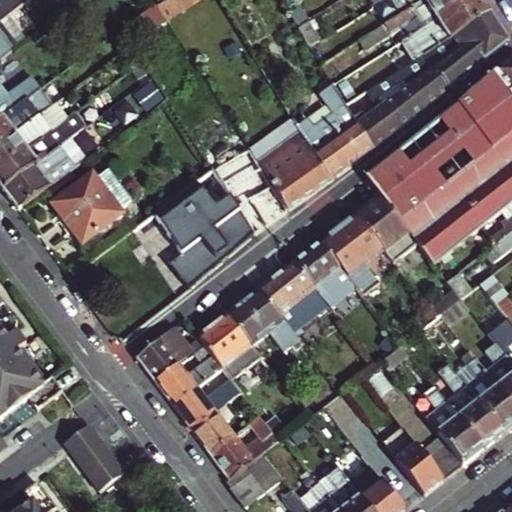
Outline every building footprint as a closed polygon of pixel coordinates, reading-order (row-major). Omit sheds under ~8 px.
[(159,12),(179,0),(154,0),(152,1),(159,12)] [(360,49),(399,25),(405,35),(463,0),(421,0),(403,11),(392,18),(355,40),(360,49)] [(396,0),(397,1),(403,11),(421,0),(396,0)] [(463,0),(405,35),(399,39),(412,59),(489,12),(481,0),(463,0)] [(403,11),(397,1),(386,8),(392,18),(403,11)] [(439,64),(436,66),(450,86),(507,41),(489,12),(412,59),(342,101),(344,103),(352,116),(377,98),(403,79),(414,71),(429,63),(435,58),(439,64)] [(314,38),(304,21),(293,28),(304,44),(314,38)] [(128,44),(117,29),(106,37),(117,53),(128,44)] [(317,63),(334,52),(328,43),(311,54),(317,63)] [(511,202),(511,58),(366,175),(381,195),(411,234),(434,263),(503,209),(511,202)] [(429,63),(414,71),(403,79),(423,108),(450,86),(436,66),(433,68),(429,63)] [(423,108),(403,79),(377,98),(398,128),(423,108)] [(0,118),(15,107),(0,87),(0,118)] [(34,108),(46,99),(39,89),(15,107),(0,118),(0,144),(39,114),(34,108)] [(398,128),(377,98),(352,116),(373,147),(398,128)] [(0,168),(68,116),(56,100),(39,114),(0,144),(0,168)] [(331,111),(302,134),(332,177),(373,147),(352,116),(344,103),(331,111)] [(80,120),(74,112),(68,116),(0,168),(0,185),(3,189),(59,146),(61,144),(56,138),(80,120)] [(290,207),(332,177),(302,134),(292,118),(250,148),(290,207)] [(19,210),(75,167),(59,146),(3,189),(19,210)] [(227,190),(212,168),(154,213),(181,251),(173,257),(189,280),(256,232),(238,206),(227,190)] [(121,212),(91,172),(51,202),(81,242),(121,212)] [(411,234),(381,195),(357,213),(381,245),(387,252),(411,234)] [(495,245),(511,232),(511,202),(503,209),(509,217),(487,234),(495,245)] [(355,265),(381,245),(357,213),(323,239),(359,285),(365,294),(382,281),(375,272),(365,279),(355,265)] [(511,232),(495,245),(486,253),(493,262),(511,247),(511,232)] [(359,285),(323,239),(295,261),(332,308),(333,309),(346,299),(340,291),(347,286),(350,291),(359,285)] [(295,336),(332,308),(295,261),(259,288),(295,336)] [(473,291),(459,273),(448,281),(462,299),(473,291)] [(469,308),(492,336),(498,344),(511,361),(511,322),(497,304),(481,284),(473,291),(462,299),(469,308)] [(295,336),(259,288),(227,313),(252,345),(269,332),(284,351),(292,345),(296,349),(301,345),(295,336)] [(450,323),(469,308),(462,299),(443,314),(450,323)] [(22,329),(7,310),(0,315),(0,429),(1,431),(34,406),(43,418),(68,399),(57,384),(52,388),(47,392),(20,355),(25,352),(29,348),(20,336),(22,329)] [(227,313),(197,336),(204,345),(223,369),(232,380),(262,357),(259,354),(252,345),(227,313)] [(193,353),(173,328),(136,357),(155,383),(181,363),(193,353)] [(478,359),(498,344),(492,336),(472,352),(478,359)] [(511,361),(498,344),(478,359),(511,404),(511,361)] [(202,363),(189,373),(181,363),(155,383),(174,408),(199,388),(214,376),(223,369),(204,345),(193,353),(202,363)] [(414,357),(404,345),(397,350),(407,363),(414,357)] [(272,361),(263,351),(259,354),(262,357),(267,364),(272,361)] [(25,352),(20,355),(47,392),(52,388),(25,352)] [(463,359),(469,366),(458,374),(504,434),(511,427),(511,404),(478,359),(472,352),(463,359)] [(444,375),(459,394),(448,403),(484,450),(504,434),(458,374),(453,367),(444,375)] [(232,380),(223,369),(214,376),(227,395),(221,401),(225,406),(242,393),(232,380)] [(217,412),(199,388),(174,408),(192,431),(217,412)] [(439,410),(428,419),(442,437),(444,441),(464,466),(484,450),(448,403),(438,390),(429,397),(439,410)] [(209,455),(235,435),(217,412),(192,431),(209,455)] [(243,446),(235,435),(209,455),(230,482),(245,470),(265,454),(281,442),(260,416),(251,423),(259,434),(243,446)] [(243,429),(249,425),(245,420),(239,425),(243,429)] [(69,452),(104,499),(129,480),(94,433),(69,452)] [(444,441),(442,437),(422,453),(444,481),(464,466),(444,441)] [(422,453),(417,445),(397,461),(424,497),(444,481),(422,453)] [(343,455),(351,465),(343,472),(374,511),(404,511),(406,511),(355,446),(343,455)] [(374,511),(343,472),(340,469),(321,484),(343,511),(374,511)] [(306,482),(312,490),(301,499),(311,511),(343,511),(321,484),(314,475),(306,482)] [(245,511),(266,496),(251,477),(231,494),(244,511),(245,511)] [(46,511),(53,507),(33,482),(19,493),(23,498),(27,502),(14,511),(46,511)] [(285,497),(296,511),(294,511),(311,511),(301,499),(294,490),(285,497)] [(3,511),(14,511),(27,502),(23,498),(3,511)]
